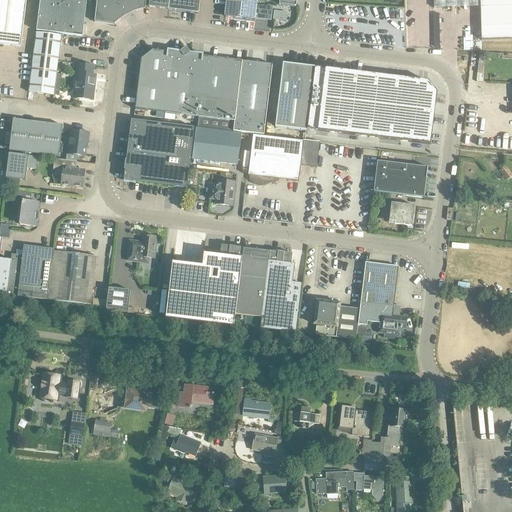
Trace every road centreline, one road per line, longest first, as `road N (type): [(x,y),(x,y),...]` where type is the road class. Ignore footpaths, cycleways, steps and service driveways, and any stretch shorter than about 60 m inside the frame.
road 1 (residential): [(110,123),(103,183),(126,212),(436,248)]
road 2 (unclassified): [(397,378),(0,327)]
road 3 (residential): [(436,248),(456,98),(449,74),(424,61),(311,47)]
road 4 (residential): [(311,47),(144,29),(123,44),(110,123)]
road 5 (residential): [(440,378),(425,344),(436,248)]
road 6 (unclassified): [(450,511),(440,378)]
